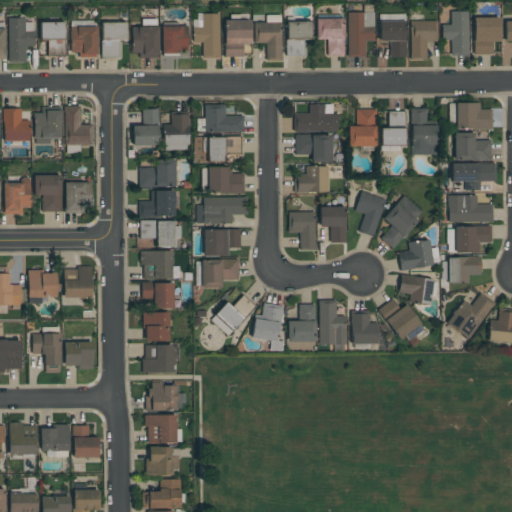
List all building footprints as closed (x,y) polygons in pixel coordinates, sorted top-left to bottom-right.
[(467,55),(467,11),(449,12),(450,25),(441,25),(441,40),(450,40),(450,56),(467,55)] [(373,12),(346,13),(347,57),(364,56),(364,41),(373,41),(373,12)] [(219,57),(218,13),(193,14),(193,43),(200,43),(201,58),(219,57)] [(281,59),(280,15),(265,16),(265,23),(253,23),(253,43),(264,43),(265,59),(281,59)] [(343,56),(342,18),(314,19),(315,39),(325,39),(326,56),(343,56)] [(499,18),(473,18),(473,54),(491,54),(491,42),(499,42),(499,18)] [(7,63),(25,62),(24,47),(33,46),(32,19),(6,19),(7,63)] [(242,56),(242,44),(250,44),(249,19),(223,19),(223,56),(242,56)] [(286,56),(303,56),(303,40),(310,39),(310,21),(285,22),(286,56)] [(378,22),(379,42),(388,41),(389,58),(404,57),(404,21),(378,22)] [(436,21),(409,21),(410,59),(425,59),(425,42),(436,41),(436,21)] [(511,21),(503,21),(504,42),(511,41),(511,21)] [(63,22),(38,23),(39,40),(46,40),(47,57),(64,56),(63,22)] [(118,58),(118,41),(125,41),(125,23),(101,22),(100,57),(118,58)] [(70,56),(96,55),(95,26),(69,26),(70,56)] [(160,26),(161,54),(177,53),(177,49),(187,49),(186,26),(160,26)] [(157,27),(130,27),(130,53),(138,53),(139,58),(158,57),(157,27)] [(455,129),(491,129),(491,109),(478,109),(478,103),(455,103),(455,129)] [(242,132),(242,116),(223,116),(223,104),(202,105),(203,132),(242,132)] [(331,105),(307,104),(307,114),(292,114),(292,131),(336,131),(336,113),(331,113),(331,105)] [(90,145),(90,125),(79,125),(78,106),(63,106),(63,145),(90,145)] [(40,113),(32,113),(33,144),(50,144),(50,139),(60,138),(59,107),(40,108),(40,113)] [(20,108),(1,108),(2,141),(28,141),(28,120),(20,120),(20,108)] [(156,109),(140,109),(141,125),(131,125),(131,146),(157,145),(156,109)] [(347,146),(374,147),(374,109),(354,109),(354,126),(347,126),(347,146)] [(436,154),(435,125),(425,125),(425,109),(408,109),(410,155),(436,154)] [(403,111),(387,111),(386,129),(379,129),(379,151),(402,151),(403,111)] [(187,115),(169,114),(169,125),(162,125),(161,150),(187,151),(187,115)] [(453,161),(490,160),(489,140),(473,140),(473,132),(452,133),(453,161)] [(294,155),(310,155),(310,162),(330,162),(330,134),(293,135),(294,155)] [(240,137),(225,136),(225,160),(240,161),(240,137)] [(223,162),(223,138),(205,138),(205,162),(223,162)] [(174,160),(155,160),(155,168),(141,168),(141,187),(174,188),(174,160)] [(450,164),(450,182),(463,182),(463,191),(479,191),(478,181),(494,181),(494,163),(450,164)] [(326,167),(304,166),(304,175),(295,175),(295,192),(326,193),(326,167)] [(242,194),(243,175),(226,174),(226,167),(206,167),(206,193),(242,194)] [(60,211),(59,175),(32,175),(32,196),(40,196),(41,212),(60,211)] [(29,208),(28,181),(1,182),(2,215),(21,214),(21,208),(29,208)] [(63,213),(80,213),(79,207),(90,207),(89,181),(62,182),(63,213)] [(173,190),(149,191),(149,201),(139,201),(139,217),(174,217),(173,190)] [(371,237),(384,200),(359,192),(353,211),(363,214),(357,232),(371,237)] [(476,195),(447,196),(447,223),(492,222),(491,204),(476,205),(476,195)] [(382,219),(390,226),(379,239),(391,250),(422,213),(401,196),(382,219)] [(230,224),(230,215),(243,215),(243,197),(201,198),(201,205),(194,205),(195,225),(230,224)] [(328,243),(344,243),(344,206),(318,207),(318,227),(328,227),(328,243)] [(287,233),(298,233),(298,250),(314,250),(314,212),(286,212),(287,233)] [(173,246),(173,221),(138,221),(138,239),(155,238),(155,247),(173,246)] [(478,252),(478,242),(490,242),(490,227),(445,227),(446,252),(478,252)] [(202,256),(226,256),(226,248),(239,248),(238,229),(202,230),(202,256)] [(406,243),(407,251),(396,252),(399,270),(431,266),(427,240),(406,243)] [(140,279),(171,279),(171,274),(173,274),(173,251),(140,251),(140,279)] [(447,283),(467,284),(467,275),(479,275),(480,257),(448,257),(447,283)] [(221,281),(237,280),(236,260),(194,261),(194,288),(221,287),(221,281)] [(90,297),(90,268),(61,268),(62,298),(90,297)] [(55,273),(40,273),(40,270),(26,270),(26,298),(55,297),(55,273)] [(7,273),(0,273),(0,305),(19,305),(19,285),(8,285),(7,273)] [(428,305),(432,280),(399,275),(396,293),(409,295),(407,302),(428,305)] [(171,283),(139,283),(140,304),(150,304),(150,309),(172,309),(171,283)] [(468,338),(490,301),(478,293),(470,305),(460,299),(445,325),(468,338)] [(226,303),(209,319),(226,335),(254,307),(242,295),(230,307),(226,303)] [(397,340),(404,335),(408,341),(423,330),(405,304),(398,309),(391,299),(376,309),(397,340)] [(318,345),(344,344),(344,316),(335,316),(334,300),(317,301),(318,345)] [(250,338),(276,342),(281,305),(262,303),(260,312),(254,311),(250,338)] [(286,321),(286,342),(314,341),(314,304),(297,305),(297,321),(286,321)] [(167,312),(142,313),(142,342),(168,341),(167,312)] [(486,341),(511,342),(511,312),(497,312),(496,320),(488,320),(486,341)] [(376,323),(367,323),(367,314),(349,314),(350,344),(376,344),(376,323)] [(59,366),(59,333),(30,334),(31,354),(42,354),(43,366),(59,366)] [(20,369),(19,340),(0,339),(0,373),(3,373),(3,369),(20,369)] [(92,369),(91,342),(62,342),(63,366),(75,366),(75,369),(92,369)] [(142,373),(172,374),(172,345),(142,345),(142,373)] [(174,411),(175,384),(146,384),(145,411),(174,411)] [(174,415),(143,415),(143,426),(146,426),(146,444),(175,443),(174,415)] [(35,424),(7,424),(7,454),(35,455),(35,424)] [(66,424),(56,425),(56,428),(39,429),(39,455),(67,454),(66,424)] [(72,458),(97,458),(96,437),(87,437),(87,425),(70,426),(72,458)] [(145,474),(177,474),(177,456),(171,456),(171,447),(146,447),(145,474)] [(179,480),(158,479),(158,492),(141,492),(141,508),(178,509),(179,480)] [(98,490),(72,489),(71,511),(87,511),(88,511),(97,511),(98,490)] [(35,511),(35,494),(7,494),(7,511),(35,511)] [(67,511),(68,496),(39,497),(39,511),(67,511)]
